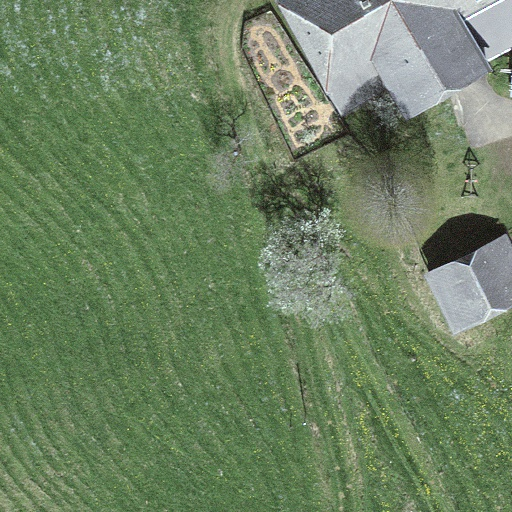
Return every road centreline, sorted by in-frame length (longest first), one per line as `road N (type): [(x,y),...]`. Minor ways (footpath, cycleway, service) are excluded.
road 1 (track): [(337,511),(231,44),(237,0)]
road 2 (track): [(427,511),(380,402),(351,276),(259,169)]
